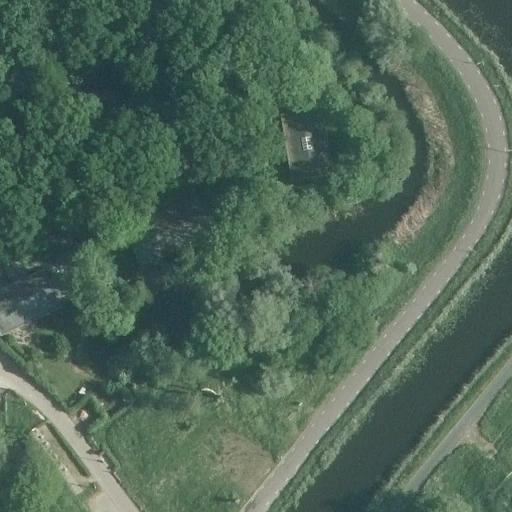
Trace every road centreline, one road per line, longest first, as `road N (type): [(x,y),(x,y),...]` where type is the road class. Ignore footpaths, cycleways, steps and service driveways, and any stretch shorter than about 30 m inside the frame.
road 1 (unclassified): [(250,511),(468,241),(489,199),(494,135),(482,98),(400,0)]
road 2 (unclassified): [(395,511),(511,366)]
